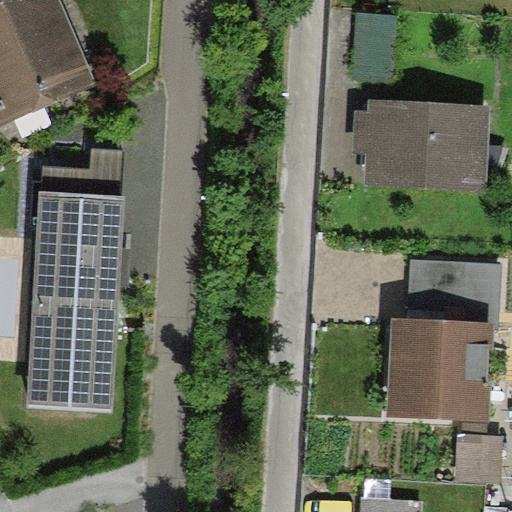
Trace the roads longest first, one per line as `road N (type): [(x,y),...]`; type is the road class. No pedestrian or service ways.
road 1 (residential): [(303,0),(277,511)]
road 2 (residential): [(168,511),(186,0)]
